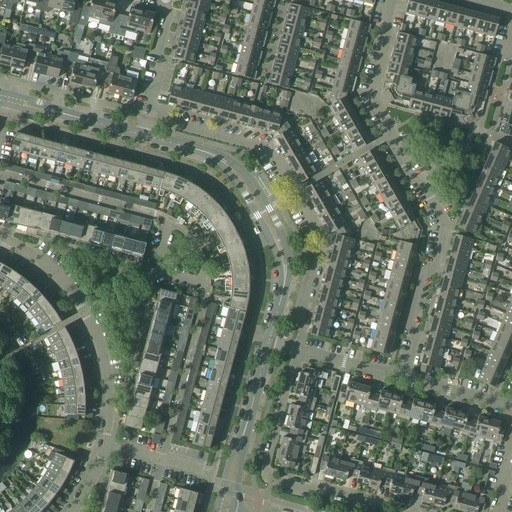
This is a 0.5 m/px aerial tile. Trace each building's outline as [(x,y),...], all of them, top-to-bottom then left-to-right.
[(19,0),(25,0),(26,0),(25,0),(7,0),(5,9),(3,19),(9,20),(12,7),(19,1),(19,0)] [(35,10),(41,11),(44,0),(25,0),(26,0),(37,3),(35,10)] [(54,7),(61,9),(62,0),(44,0),(41,11),(48,13),(48,11),(53,9),(54,7)] [(62,0),(61,9),(68,11),(71,16),(69,22),(77,25),(81,9),(74,7),(75,0),(62,0)] [(89,17),(100,20),(105,1),(102,0),(92,0),(90,11),(82,9),(78,25),(86,27),(89,17)] [(190,4),(189,9),(207,13),(209,3),(196,0),(188,0),(188,4),(190,4)] [(254,0),(254,5),(271,10),(273,5),(275,6),(276,0),(254,0)] [(408,0),(405,13),(415,16),(419,0),(408,0)] [(419,0),(415,16),(425,18),(430,0),(428,0),(419,0)] [(425,18),(435,21),(440,3),(430,0),(425,18)] [(105,1),(100,20),(99,24),(110,27),(108,33),(116,35),(121,19),(113,17),(117,4),(105,1)] [(290,10),(289,14),(307,19),(309,9),(290,3),(288,9),(290,10)] [(435,21),(445,23),(450,6),(440,3),(435,21)] [(254,5),(251,15),(271,20),(272,14),(270,14),(271,10),(254,5)] [(445,23),(455,26),(459,8),(450,6),(445,23)] [(128,21),(121,19),(116,35),(124,37),(126,31),(137,34),(138,30),(143,11),(131,8),(128,21)] [(455,26),(465,29),(469,11),(459,8),(455,26)] [(186,12),(184,18),(204,23),(207,13),(189,9),(188,13),(186,12)] [(155,14),(143,11),(138,30),(150,33),(155,14)] [(465,29),(474,31),(479,14),(469,11),(465,29)] [(286,18),(284,23),(304,29),(307,19),(289,14),(288,18),(286,18)] [(474,31),(484,34),(489,16),(479,14),(474,31)] [(251,15),(248,24),(266,29),(267,25),(269,25),(271,20),(251,15)] [(489,16),(484,34),(495,37),(499,19),(489,16)] [(185,24),(184,28),(201,33),(204,23),(184,18),(183,23),(185,24)] [(351,20),(348,30),(366,35),(367,30),(369,31),(371,25),(351,20)] [(285,29),(284,34),(301,39),(304,29),(284,23),(283,29),(285,29)] [(248,24),(246,34),(266,40),(267,34),(265,34),(266,29),(248,24)] [(180,32),(179,38),(199,43),(201,33),(184,28),(182,33),(180,32)] [(348,30),(346,40),(366,45),(367,40),(365,39),(366,35),(348,30)] [(0,59),(0,63),(11,66),(16,47),(4,44),(7,33),(1,32),(0,34),(0,48),(3,49),(0,59)] [(398,39),(397,43),(415,48),(418,37),(398,32),(396,38),(398,39)] [(246,34),(243,44),(261,49),(262,45),(264,45),(266,40),(246,34)] [(280,38),(279,43),(298,48),(301,39),(284,34),(282,38),(280,38)] [(179,44),(178,48),(196,53),(199,43),(179,38),(177,43),(179,44)] [(346,40),(343,50),(361,54),(362,50),(364,51),(366,45),(346,40)] [(16,47),(11,66),(23,69),(26,56),(32,57),(35,45),(29,43),(28,45),(17,42),(16,47)] [(279,49),(278,54),(296,58),(298,48),(279,43),(277,49),(279,49)] [(394,47),(392,52),(412,58),(415,48),(397,43),(396,47),(394,47)] [(243,44),(240,54),(260,59),(262,54),(260,53),(261,49),(243,44)] [(34,72),(46,75),(51,56),(52,52),(46,51),(47,48),(35,45),(32,57),(37,58),(34,72)] [(134,46),(132,51),(145,55),(146,49),(134,46)] [(196,53),(178,48),(177,52),(175,52),(174,58),(193,63),(196,53)] [(61,64),(67,66),(71,52),(64,50),(64,52),(58,51),(57,58),(51,56),(46,75),(58,78),(61,64)] [(343,50),(340,59),(360,65),(362,59),(360,59),(361,54),(343,50)] [(145,55),(132,51),(131,57),(143,60),(145,55)] [(67,66),(67,67),(74,69),(71,82),(83,85),(88,66),(89,62),(78,59),(79,54),(71,52),(67,66)] [(393,58),(392,63),(410,67),(412,58),(392,52),(391,58),(393,58)] [(477,53),(474,63),(492,68),(493,64),(495,64),(497,58),(477,53)] [(240,54),(238,64),(256,69),(257,64),(259,65),(260,59),(240,54)] [(275,57),(274,63),(293,68),(296,58),(278,54),(277,58),(275,57)] [(109,92),(121,95),(126,76),(119,74),(120,71),(118,68),(116,67),(119,58),(111,55),(109,63),(105,77),(112,79),(109,92)] [(340,59),(338,69),(356,74),(357,70),(359,70),(360,65),(340,59)] [(98,75),(105,77),(109,63),(103,62),(101,69),(88,66),(83,85),(94,88),(98,75)] [(274,69),(273,73),(290,78),(293,68),(274,63),(272,68),(274,69)] [(387,72),(395,74),(407,77),(410,67),(392,63),(391,67),(389,66),(387,72)] [(474,63),(471,73),(491,79),(493,73),(491,73),(492,68),(474,63)] [(256,69),(238,64),(235,74),(255,79),(257,73),(255,73),(256,69)] [(338,69),(335,79),(355,85),(356,79),(354,78),(356,74),(338,69)] [(431,76),(438,78),(440,72),(432,70),(431,76)] [(126,76),(121,95),(132,99),(138,79),(137,79),(139,74),(128,71),(126,76)] [(440,72),(438,78),(446,80),(448,74),(440,72)] [(290,78),(273,73),(272,78),(270,77),(268,83),(288,88),(290,78)] [(471,73),(469,83),(486,88),(488,84),(490,84),(491,79),(471,73)] [(395,98),(411,102),(414,90),(415,90),(417,80),(407,77),(395,74),(391,90),(395,98)] [(335,79),(332,89),(346,93),(350,94),(351,90),(353,90),(355,85),(335,79)] [(469,83),(466,93),(478,96),(478,97),(486,99),(487,93),(485,92),(486,88),(469,83)] [(168,102),(179,105),(183,87),(173,85),(168,102)] [(179,105),(188,108),(193,90),(183,87),(179,105)] [(330,100),(333,104),(333,105),(345,97),(346,93),(332,89),(330,100)] [(188,108),(198,110),(203,93),(193,90),(188,108)] [(383,92),(389,103),(394,100),(388,90),(383,92)] [(415,109),(419,110),(424,92),(415,90),(414,90),(411,102),(409,109),(415,111),(415,109)] [(456,90),(453,100),(454,100),(450,112),(451,112),(466,117),(474,112),(478,97),(478,96),(466,93),(456,90)] [(284,91),(282,97),(290,99),(291,93),(284,91)] [(423,113),(429,115),(434,95),(424,92),(419,110),(424,111),(423,113)] [(198,110),(208,113),(213,95),(203,93),(198,110)] [(208,113),(218,116),(223,98),(213,95),(208,113)] [(435,114),(439,115),(444,98),(434,95),(429,115),(434,116),(435,114)] [(329,106),(334,116),(350,107),(345,97),(333,105),(333,104),(329,106)] [(218,116),(228,118),(233,100),(223,98),(218,116)] [(444,98),(439,115),(443,117),(443,119),(449,120),(451,112),(450,112),(454,100),(453,100),(444,98)] [(228,118),(238,121),(243,103),(233,100),(228,118)] [(238,121),(248,124),(253,106),(243,103),(238,121)] [(511,104),(505,103),(503,113),(511,115),(511,104)] [(248,124),(257,126),(262,108),(253,106),(248,124)] [(334,116),(340,125),(356,115),(350,107),(334,116)] [(257,126),(267,129),(272,111),(262,108),(257,126)] [(267,129),(277,131),(281,117),(281,118),(282,114),(272,111),(267,129)] [(476,113),(466,119),(469,124),(479,118),(476,113)] [(511,115),(503,113),(500,122),(511,125),(511,115)] [(340,125),(345,133),(361,124),(356,115),(340,125)] [(277,131),(280,135),(292,128),(287,119),(281,118),(281,117),(277,131)] [(511,125),(500,122),(497,133),(511,136),(511,125)] [(345,133),(350,142),(366,133),(361,124),(345,133)] [(276,137),(281,146),(297,137),(292,128),(280,135),(276,137)] [(12,150),(21,152),(26,135),(16,132),(16,133),(12,150)] [(366,133),(350,142),(355,151),(371,142),(366,133)] [(21,152),(30,154),(34,137),(26,135),(21,152)] [(37,160),(38,157),(43,139),(34,137),(30,154),(29,158),(37,160)] [(281,146),(286,155),(302,146),(297,137),(281,146)] [(38,157),(47,159),(52,142),(43,139),(38,157)] [(47,159),(56,161),(60,144),(52,142),(47,159)] [(495,142),(491,152),(508,159),(511,150),(495,142)] [(63,167),(64,164),(69,146),(60,144),(56,161),(55,165),(63,167)] [(64,164),(73,166),(78,149),(69,146),(64,164)] [(286,155),(292,164),(307,155),(302,146),(286,155)] [(359,157),(364,167),(380,157),(375,148),(359,157)] [(73,166),(82,168),(87,151),(78,149),(73,166)] [(82,168),(91,171),(95,153),(87,151),(82,168)] [(491,152),(487,161),(504,169),(508,159),(491,152)] [(91,171),(100,173),(104,156),(95,153),(91,171)] [(292,164),(297,173),(313,164),(307,155),(292,164)] [(100,173),(99,177),(107,179),(108,175),(113,158),(104,156),(100,173)] [(364,167),(369,175),(385,166),(380,157),(364,167)] [(108,175),(117,178),(122,160),(113,158),(108,175)] [(117,178),(126,180),(130,163),(122,160),(117,178)] [(487,161),(483,171),(500,178),(504,169),(487,161)] [(126,180),(134,182),(139,165),(130,163),(126,180)] [(313,164),(297,173),(302,182),(318,173),(313,164)] [(134,182),(143,185),(148,167),(139,165),(134,182)] [(165,191),(170,193),(177,176),(169,173),(171,170),(173,171),(174,169),(167,166),(165,172),(161,189),(159,195),(163,196),(165,191)] [(369,175),(374,184),(390,175),(385,166),(369,175)] [(143,185),(152,187),(156,170),(148,167),(143,185)] [(26,169),(24,175),(33,177),(35,171),(26,169)] [(152,187),(161,189),(165,172),(156,170),(152,187)] [(483,171),(479,180),(496,187),(500,178),(483,171)] [(174,200),(177,202),(191,176),(184,172),(183,174),(186,176),(184,179),(177,176),(170,193),(176,195),(174,200)] [(374,184),(379,193),(395,184),(390,175),(374,184)] [(183,199),(188,202),(198,187),(192,183),(194,180),(196,181),(197,179),(191,176),(177,202),(180,204),(183,199)] [(69,181),(68,186),(71,187),(77,189),(78,183),(79,180),(74,179),(73,182),(69,181)] [(305,188),(311,197),(327,188),(321,179),(305,188)] [(479,180),(475,190),(491,197),(496,187),(479,180)] [(5,181),(3,189),(14,191),(16,184),(5,181)] [(379,193),(384,202),(400,193),(395,184),(379,193)] [(190,210),(193,213),(212,190),(206,185),(205,187),(207,189),(205,192),(198,187),(188,202),(193,206),(190,210)] [(311,197),(316,206),(332,197),(327,188),(311,197)] [(199,211),(204,215),(217,203),(211,197),(214,195),(216,197),(218,195),(212,190),(193,213),(195,215),(199,211)] [(475,190),(471,199),(487,206),(491,197),(475,190)] [(384,202),(389,211),(405,201),(400,193),(384,202)] [(316,206),(321,215),(337,206),(332,197),(316,206)] [(139,199),(138,205),(146,207),(149,199),(143,198),(143,200),(139,199)] [(471,199),(467,208),(483,216),(487,206),(471,199)] [(0,219),(6,222),(11,204),(0,201),(0,219)] [(389,211),(395,220),(411,210),(405,201),(389,211)] [(203,224),(206,227),(229,209),(229,208),(225,203),(223,204),(225,207),(222,209),(217,203),(204,215),(208,220),(203,224)] [(6,222),(17,224),(21,207),(11,204),(6,222)] [(321,215),(326,224),(342,215),(337,206),(321,215)] [(17,224),(27,227),(32,210),(21,207),(17,224)] [(467,208),(462,218),(479,225),(483,216),(467,208)] [(216,232),(218,235),(233,226),(232,223),(227,216),(230,214),(232,216),(234,215),(229,209),(206,227),(208,230),(213,227),(216,232)] [(27,227),(37,230),(42,213),(32,210),(27,227)] [(395,220),(400,228),(416,219),(411,210),(395,220)] [(37,230),(48,233),(53,215),(42,213),(37,230)] [(48,233),(58,236),(63,218),(53,215),(48,233)] [(331,233),(335,231),(335,230),(347,223),(342,215),(326,224),(331,233)] [(58,236),(69,238),(73,221),(63,218),(58,236)] [(479,225),(462,218),(458,227),(475,235),(479,225)] [(405,238),(404,242),(418,245),(420,235),(418,230),(421,228),(416,219),(400,228),(405,238)] [(69,238),(79,241),(84,224),(73,221),(69,238)] [(337,234),(337,235),(351,239),(351,238),(353,233),(347,223),(335,230),(335,231),(337,234)] [(79,241),(90,244),(95,227),(84,224),(79,241)] [(217,246),(219,250),(246,238),(243,231),(241,232),(242,235),(239,236),(233,226),(218,235),(222,244),(217,246)] [(90,244),(100,247),(105,229),(95,227),(90,244)] [(100,247),(111,250),(115,232),(105,229),(100,247)] [(111,250),(121,252),(126,235),(115,232),(111,250)] [(456,234),(453,245),(471,250),(474,239),(456,234)] [(121,252),(132,255),(136,238),(126,235),(121,252)] [(337,235),(334,245),(352,250),(355,239),(351,238),(351,239),(337,235)] [(136,238),(132,255),(143,258),(143,257),(147,241),(136,238)] [(226,251),(228,257),(245,252),(242,244),(246,243),(247,246),(249,245),(246,238),(219,250),(220,253),(226,251)] [(400,241),(397,251),(415,256),(418,245),(404,242),(400,241)] [(334,245),(332,255),(350,259),(352,250),(334,245)] [(453,245),(450,255),(468,259),(471,250),(453,245)] [(397,251),(395,261),(412,266),(415,256),(397,251)] [(224,264),(224,268),(254,262),(252,255),(250,255),(251,258),(247,259),(245,252),(228,257),(229,263),(224,264)] [(332,255),(329,265),(347,269),(350,259),(332,255)] [(450,255),(448,265),(466,269),(468,259),(450,255)] [(0,272),(0,286),(2,287),(13,270),(11,269),(6,266),(10,260),(6,257),(2,264),(4,265),(0,272)] [(395,261),(392,271),(410,276),(412,266),(395,261)] [(231,271),(232,277),(250,276),(249,268),(252,267),(253,270),(255,270),(254,262),(224,268),(225,271),(231,271)] [(2,287),(9,292),(21,276),(20,275),(15,271),(19,265),(15,263),(11,269),(13,270),(2,287)] [(329,265),(327,274),(344,279),(347,269),(329,265)] [(448,265),(445,274),(463,279),(466,269),(448,265)] [(9,292),(16,298),(29,282),(27,281),(23,277),(26,273),(27,271),(24,269),(20,275),(21,276),(9,292)] [(392,271),(389,281),(407,285),(410,276),(392,271)] [(327,274),(324,284),(342,289),(344,279),(327,274)] [(445,274),(442,284),(460,289),(463,279),(445,274)] [(16,298),(22,304),(37,289),(35,288),(31,284),(36,278),(32,275),(27,281),(29,282),(16,298)] [(226,283),(226,287),(256,288),(256,280),(253,280),(254,283),(250,283),(250,276),(232,277),(232,283),(226,283)] [(389,281),(387,290),(404,295),(407,285),(389,281)] [(22,304),(28,310),(44,297),(42,295),(38,291),(43,286),(40,282),(35,288),(37,289),(22,304)] [(324,284),(321,294),(339,299),(342,289),(324,284)] [(442,284),(440,294),(458,299),(460,289),(442,284)] [(231,291),(231,297),(249,300),(249,292),(253,292),(253,295),(255,295),(256,288),(226,287),(226,291),(231,291)] [(160,288),(157,300),(179,305),(180,299),(176,298),(178,293),(161,289),(161,288),(160,288)] [(28,310),(34,317),(50,304),(49,303),(45,298),(51,293),(48,290),(42,295),(44,297),(28,310)] [(387,290),(384,300),(402,305),(404,295),(387,290)] [(321,294),(319,304),(337,309),(339,299),(321,294)] [(440,294),(437,304),(455,309),(458,299),(440,294)] [(223,306),(229,307),(246,312),(252,313),(254,306),(251,305),(251,308),(247,307),(249,300),(231,297),(230,303),(224,302),(223,306)] [(34,317),(39,324),(56,313),(55,311),(51,306),(57,302),(54,298),(49,303),(50,304),(34,317)] [(157,300),(155,310),(172,315),(176,316),(179,305),(157,300)] [(384,300),(381,310),(399,315),(402,305),(384,300)] [(319,304),(316,314),(334,319),(337,309),(319,304)] [(437,304),(435,314),(452,319),(455,309),(437,304)] [(56,313),(39,324),(44,332),(61,322),(62,322),(57,314),(63,310),(61,307),(55,311),(56,313)] [(229,307),(226,318),(243,323),(246,312),(229,307)] [(155,310),(152,320),(169,325),(172,315),(155,310)] [(381,310),(379,320),(397,325),(399,315),(381,310)] [(316,314),(313,324),(331,328),(334,319),(316,314)] [(435,314),(432,324),(450,328),(452,319),(435,314)] [(511,316),(506,314),(502,323),(511,327),(511,316)] [(226,318),(223,328),(241,333),(243,323),(226,318)] [(152,320),(149,331),(166,335),(169,325),(152,320)] [(379,320),(376,330),(394,335),(397,325),(379,320)] [(511,327),(502,323),(498,333),(511,338),(511,327)] [(331,328),(313,324),(311,334),(328,339),(331,328)] [(432,324),(429,333),(447,338),(450,328),(432,324)] [(47,337),(52,346),(70,336),(71,338),(77,335),(75,331),(69,334),(65,327),(64,327),(47,337)] [(223,328),(221,339),(238,343),(241,333),(223,328)] [(376,330),(373,340),(391,344),(394,335),(376,330)] [(149,331),(146,341),(164,346),(166,335),(149,331)] [(429,333),(427,343),(445,348),(447,338),(429,333)] [(511,338),(498,333),(494,342),(511,349),(511,345),(511,338)] [(52,346),(55,353),(74,346),(75,348),(82,345),(80,341),(73,344),(71,338),(70,336),(52,346)] [(221,339),(218,349),(235,354),(238,343),(221,339)] [(391,344),(373,340),(371,350),(388,355),(391,344)] [(146,341),(143,352),(161,356),(164,346),(146,341)] [(494,342),(490,351),(507,359),(511,349),(494,342)] [(427,343),(424,353),(442,358),(445,348),(427,343)] [(55,353),(58,362),(78,355),(78,357),(85,355),(84,351),(77,353),(75,348),(74,346),(55,353)] [(218,349),(215,360),(232,364),(235,354),(218,349)] [(490,351),(486,361),(503,368),(507,359),(490,351)] [(143,352),(141,362),(158,367),(161,356),(143,352)] [(421,363),(422,364),(431,366),(439,368),(442,358),(424,353),(421,363)] [(195,354),(192,365),(199,367),(202,356),(195,354)] [(58,362),(52,364),(54,372),(61,370),(80,365),(81,367),(88,365),(87,361),(80,363),(78,357),(78,355),(58,362)] [(215,360),(212,370),(230,375),(232,364),(215,360)] [(486,361),(482,370),(498,377),(503,368),(486,361)] [(141,362),(138,373),(155,378),(158,367),(141,362)] [(431,366),(422,364),(420,371),(429,374),(431,366)] [(61,370),(63,379),(83,375),(83,377),(90,376),(89,371),(82,373),(81,367),(80,365),(61,370)] [(192,365),(189,375),(196,377),(199,367),(192,365)] [(301,372),(298,383),(316,388),(319,378),(322,378),(324,372),(308,368),(306,373),(301,372)] [(212,370),(209,381),(227,385),(230,375),(212,370)] [(498,377),(482,370),(477,380),(494,387),(498,377)] [(138,373),(135,383),(152,388),(155,378),(138,373)] [(63,379),(64,387),(84,385),(84,387),(92,386),(91,382),(84,383),(83,377),(83,375),(63,379)] [(189,375),(186,386),(194,388),(196,377),(189,375)] [(331,391),(337,393),(341,376),(335,375),(331,391)] [(209,381),(207,391),(224,396),(227,385),(209,381)] [(345,400),(355,403),(360,384),(349,381),(347,387),(342,386),(337,401),(344,403),(345,400)] [(135,383),(132,394),(150,398),(152,388),(135,383)] [(301,395),(299,400),(315,405),(317,398),(314,397),(316,388),(298,383),(295,394),(301,395)] [(364,408),(370,410),(374,394),(369,393),(371,387),(360,384),(355,403),(365,406),(364,408)] [(64,387),(65,396),(85,395),(85,397),(93,397),(92,392),(85,393),(84,387),(84,385),(64,387)] [(186,386),(183,396),(191,398),(194,388),(186,386)] [(377,409),(387,412),(392,393),(381,390),(380,396),(374,394),(370,410),(377,412),(377,409)] [(207,391),(204,402),(221,406),(224,396),(207,391)] [(396,417),(403,419),(407,403),(402,402),(403,396),(392,393),(387,412),(397,414),(396,417)] [(132,394),(129,404),(147,409),(150,398),(132,394)] [(65,396),(65,405),(86,405),(86,407),(93,407),(93,403),(85,403),(85,397),(85,395),(65,396)] [(183,396),(181,407),(188,408),(191,398),(183,396)] [(410,418),(420,420),(425,402),(414,399),(412,405),(407,403),(403,419),(409,421),(410,418)] [(292,404),(289,415),(308,420),(310,410),(313,411),(315,405),(299,400),(298,406),(292,404)] [(204,402),(201,412),(218,417),(221,406),(204,402)] [(429,426),(435,427),(439,412),(434,410),(436,405),(425,402),(420,420),(430,423),(429,426)] [(129,404),(127,415),(144,419),(147,409),(129,404)] [(86,405),(65,405),(65,414),(85,415),(85,417),(92,418),(93,413),(85,413),(86,407),(86,405)] [(188,408),(181,407),(178,417),(185,419),(188,408)] [(442,426),(452,429),(457,410),(446,407),(445,413),(439,412),(435,427),(442,429),(442,426)] [(461,434),(468,436),(472,420),(467,419),(468,413),(457,410),(452,429),(462,432),(461,434)] [(201,412),(198,422),(216,427),(218,417),(201,412)] [(144,419),(127,415),(124,426),(141,430),(144,419)] [(292,428),(291,433),(306,437),(308,431),(305,430),(308,420),(289,415),(286,426),(292,428)] [(475,435),(485,438),(490,419),(479,416),(477,422),(472,420),(468,436),(474,438),(475,435)] [(178,417),(175,427),(182,429),(185,419),(178,417)] [(490,419),(485,438),(495,440),(494,443),(501,445),(505,429),(499,428),(501,422),(490,419)] [(198,422),(195,433),(213,437),(216,427),(198,422)] [(182,429),(175,427),(172,438),(180,440),(182,429)] [(213,437),(195,433),(193,444),(209,448),(209,449),(210,449),(213,437)] [(283,437),(280,448),(299,452),(302,443),(305,443),(306,437),(291,433),(289,438),(283,437)] [(162,436),(154,434),(152,442),(159,444),(162,436)] [(413,447),(429,451),(430,446),(415,442),(413,447)] [(51,451),(48,459),(52,461),(70,470),(71,468),(74,463),(80,466),(82,461),(75,459),(74,461),(65,457),(67,453),(67,452),(54,447),(53,449),(52,451),(51,451)] [(299,452),(280,448),(277,459),(283,460),(282,466),(297,470),(299,463),(296,462),(299,452)] [(324,474),(335,477),(340,458),(330,456),(331,453),(324,451),(320,467),(326,468),(324,474)] [(314,456),(309,472),(315,474),(319,458),(314,456)] [(348,474),(353,476),(357,460),(351,458),(350,461),(340,458),(335,477),(346,480),(348,474)] [(357,483),(367,486),(372,467),(363,465),(363,462),(357,460),(353,476),(358,477),(357,483)] [(52,461),(48,469),(66,479),(67,477),(69,472),(76,475),(78,471),(71,468),(70,470),(52,461)] [(380,483),(385,484),(389,469),(383,467),(382,470),(372,467),(367,486),(378,489),(380,483)] [(48,469),(44,477),(60,488),(62,486),(65,481),(71,485),(73,481),(67,477),(66,479),(48,469)] [(112,469),(109,481),(126,485),(129,474),(113,470),(112,469)] [(389,491),(400,494),(405,476),(395,473),(396,470),(389,469),(385,484),(391,486),(389,491)] [(413,492),(418,493),(422,477),(416,476),(415,478),(405,476),(400,494),(411,497),(413,492)] [(44,477),(38,484),(55,496),(56,494),(59,490),(65,494),(68,490),(62,486),(60,488),(44,477)] [(421,500),(432,503),(437,484),(428,482),(428,479),(422,477),(418,493),(423,494),(421,500)] [(109,481),(106,491),(124,496),(126,485),(109,481)] [(38,484),(33,491),(48,504),(50,502),(53,498),(59,502),(62,499),(56,494),(55,496),(38,484)] [(445,500),(450,502),(454,486),(448,484),(447,487),(437,484),(432,503),(443,506),(445,500)] [(454,509),(465,511),(470,493),(460,490),(461,488),(454,486),(450,502),(455,503),(454,509)] [(181,488),(178,499),(195,504),(198,492),(197,492),(197,493),(181,488)] [(33,491),(27,497),(41,511),(43,510),(47,506),(52,511),(55,507),(50,502),(48,504),(33,491)] [(106,491),(104,502),(121,506),(124,496),(106,491)] [(470,493),(465,511),(466,511),(476,511),(478,509),(483,510),(487,495),(481,493),(480,496),(470,493)] [(27,497),(20,503),(28,511),(45,511),(43,510),(41,511),(27,497)] [(178,499),(175,509),(184,511),(192,511),(195,504),(178,499)] [(104,502),(100,511),(119,511),(121,506),(104,502)] [(28,511),(20,503),(14,509),(16,511),(28,511)]
